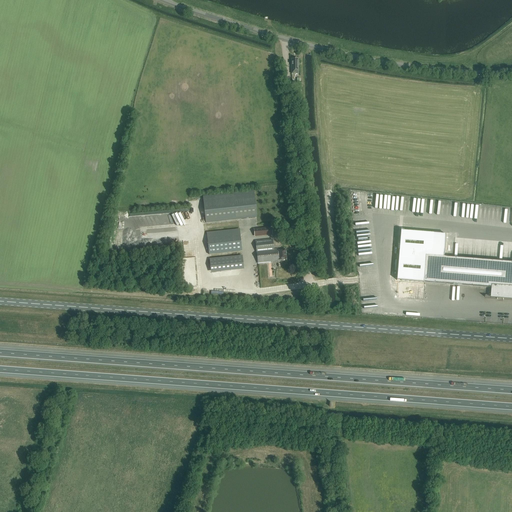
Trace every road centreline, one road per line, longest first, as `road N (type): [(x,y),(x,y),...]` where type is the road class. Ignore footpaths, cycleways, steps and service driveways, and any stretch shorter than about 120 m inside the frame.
road 1 (motorway): [(511,390),(0,352)]
road 2 (motorway): [(0,369),(511,406)]
road 3 (unclassified): [(163,0),(374,60),(511,70)]
road 4 (secondary): [(314,323),(0,300)]
road 5 (unknown): [(511,232),(402,228),(392,258),(403,296),(511,303)]
road 6 (secondary): [(314,323),(511,338)]
